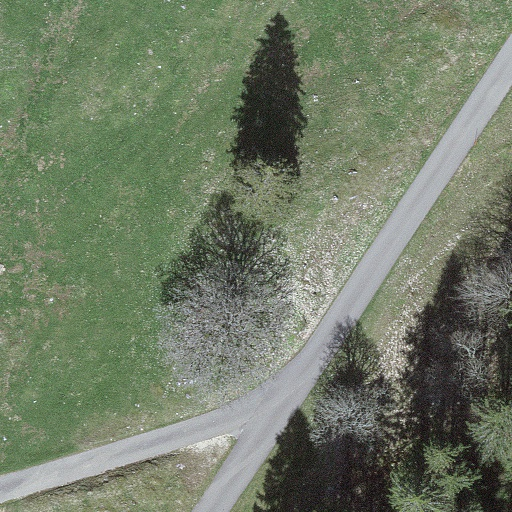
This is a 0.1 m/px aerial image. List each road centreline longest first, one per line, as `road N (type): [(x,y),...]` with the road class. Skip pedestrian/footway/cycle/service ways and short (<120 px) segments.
road 1 (unclassified): [(511,60),(288,395)]
road 2 (unclassified): [(0,488),(288,395)]
road 3 (unclassified): [(288,395),(205,511)]
